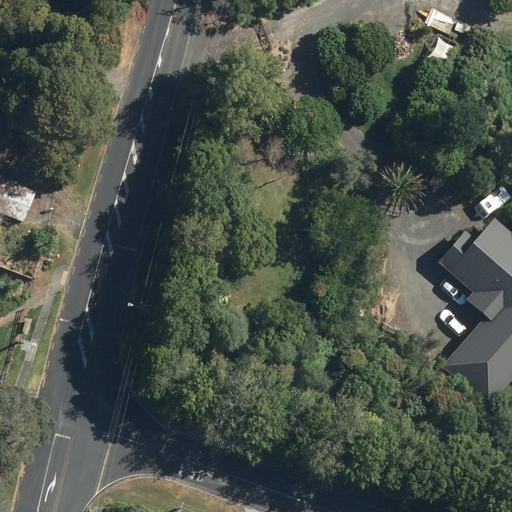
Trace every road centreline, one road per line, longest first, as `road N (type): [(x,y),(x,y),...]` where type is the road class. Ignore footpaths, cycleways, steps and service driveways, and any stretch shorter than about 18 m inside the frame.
road 1 (tertiary): [(52,416),(164,43)]
road 2 (tertiary): [(164,43),(89,424)]
road 3 (tertiary): [(89,424),(323,511)]
